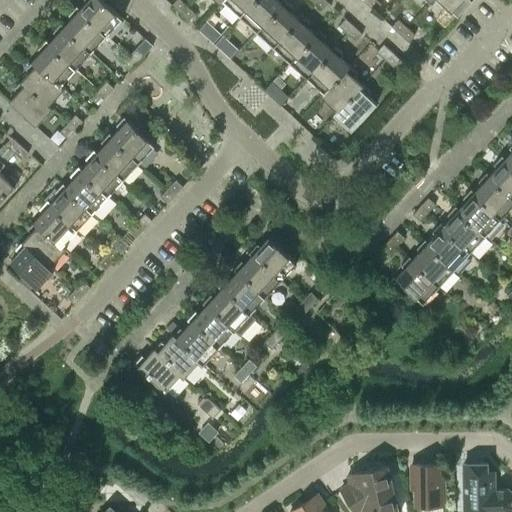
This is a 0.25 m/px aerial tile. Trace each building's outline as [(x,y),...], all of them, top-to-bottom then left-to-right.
[(86,0),(87,1),(80,8),(79,10),(106,35),(122,17),(102,0),(86,0)] [(180,0),(176,0),(171,5),(180,13),(187,6),(180,0)] [(223,0),(240,15),(253,0),(223,0)] [(253,0),(240,15),(257,30),(282,3),(280,2),(278,0),(253,0)] [(285,0),(282,0),(280,2),(282,3),(257,30),(274,46),(298,19),(297,18),(290,11),(293,7),(285,0)] [(325,0),(313,0),(312,1),(322,10),(328,3),(325,0)] [(374,11),(381,3),(377,0),(368,0),(366,3),(374,11)] [(438,0),(452,12),(462,0),(438,0)] [(72,18),(64,25),(63,26),(91,51),(106,35),(79,10),(80,8),(76,5),(68,14),(72,18)] [(187,6),(180,13),(188,21),(195,13),(187,6)] [(301,14),(297,18),(298,19),(274,46),(290,61),(315,34),(314,33),(306,26),(310,22),(301,14)] [(345,18),(338,26),(346,32),(353,25),(345,18)] [(398,19),(391,27),(401,35),(407,28),(398,19)] [(56,35),(49,42),(48,43),(75,68),(91,51),(63,26),(64,25),(61,22),(53,31),(56,35)] [(353,25),(346,32),(355,41),(362,34),(353,25)] [(415,35),(407,28),(401,35),(408,42),(415,35)] [(317,30),(314,33),(315,34),(290,61),(307,77),(332,49),(331,48),(323,41),(326,38),(317,30)] [(41,51),(33,60),(60,85),(61,84),(75,68),(48,43),(49,42),(46,39),(37,48),(41,51)] [(383,44),(376,51),(385,59),(392,52),(383,44)] [(334,45),(331,48),(332,49),(307,77),(323,91),(324,92),(349,65),(340,57),(343,53),(334,45)] [(144,54),(137,48),(129,56),(136,63),(144,54)] [(400,59),(392,52),(385,59),(393,67),(400,59)] [(136,63),(129,56),(121,64),(129,71),(136,63)] [(29,71),(21,80),(48,105),(49,104),(64,87),(61,84),(60,85),(33,60),(25,68),(29,71)] [(324,92),(323,91),(319,95),(336,110),(337,111),(362,84),(353,76),(357,72),(349,65),(324,92)] [(53,107),(49,104),(48,105),(21,80),(13,88),(17,92),(8,101),(36,126),(53,107)] [(106,81),(98,90),(106,96),(113,88),(106,81)] [(337,111),(336,110),(333,114),(351,131),(376,103),(367,95),(370,91),(362,84),(337,111)] [(106,96),(98,90),(91,98),(98,105),(106,96)] [(75,115),(69,122),(76,129),(83,122),(75,115)] [(119,129),(112,136),(111,137),(139,162),(154,145),(124,117),(116,125),(119,129)] [(76,129),(69,122),(60,132),(67,138),(76,129)] [(104,145),(97,153),(96,154),(123,179),(139,162),(111,137),(112,136),(109,133),(101,142),(104,145)] [(12,137),(5,144),(14,153),(21,146),(12,137)] [(21,146),(14,153),(22,160),(28,152),(21,146)] [(89,162),(82,170),(81,171),(108,196),(123,179),(96,154),(97,153),(93,150),(85,159),(89,162)] [(497,167),(490,175),(489,176),(511,197),(511,166),(504,159),(505,158),(502,155),(493,164),(497,167)] [(73,179),(66,187),(65,188),(93,212),(108,196),(81,171),(82,170),(78,166),(70,176),(73,179)] [(481,184),(474,192),(473,192),(500,218),(511,205),(511,197),(489,176),(490,175),(486,171),(478,181),(481,184)] [(6,178),(0,172),(0,201),(18,182),(9,174),(6,178)] [(175,180),(167,189),(175,195),(183,187),(175,180)] [(58,196),(51,203),(50,204),(77,229),(93,212),(65,188),(66,187),(63,183),(54,192),(58,196)] [(466,201),(459,208),(458,209),(485,235),(500,218),(473,192),(474,192),(471,188),(462,197),(466,201)] [(175,195),(167,189),(160,197),(167,204),(175,195)] [(428,197),(421,205),(429,211),(435,204),(428,197)] [(43,213),(34,221),(62,246),(63,245),(77,229),(50,204),(51,203),(47,200),(39,209),(43,213)] [(429,211),(421,205),(413,214),(420,221),(429,211)] [(450,218),(443,225),(442,226),(470,251),(485,235),(458,209),(459,208),(455,205),(447,214),(450,218)] [(144,214),(137,222),(144,229),(152,221),(144,214)] [(31,233),(23,241),(50,266),(51,265),(66,248),(63,245),(62,246),(34,221),(27,229),(31,233)] [(144,229),(137,222),(129,231),(136,237),(144,229)] [(435,234),(428,242),(427,243),(454,268),(470,251),(442,226),(443,225),(440,222),(432,231),(435,234)] [(397,231),(390,238),(398,245),(404,237),(397,231)] [(249,253),(252,256),(253,255),(281,280),(296,262),(269,237),(261,247),(257,243),(249,253)] [(398,245),(390,238),(382,247),(389,254),(398,245)] [(420,251),(413,259),(412,260),(439,285),(454,268),(427,243),(428,242),(424,239),(416,248),(420,251)] [(55,268),(51,265),(50,266),(23,241),(15,249),(19,253),(10,262),(38,287),(55,268)] [(114,247),(106,256),(113,263),(121,254),(114,247)] [(233,269),(237,273),(238,271),(265,296),(281,280),(253,255),(252,256),(245,263),(242,260),(233,269)] [(423,302),(439,285),(412,260),(413,259),(409,255),(401,265),(404,268),(396,277),(423,302)] [(98,264),(106,271),(113,263),(106,256),(98,264)] [(265,296),(238,271),(237,273),(230,280),(226,277),(218,286),(222,289),(223,288),(250,313),(265,296)] [(83,281),(76,288),(84,295),(90,288),(83,281)] [(84,295),(76,288),(67,298),(75,305),(84,295)] [(223,288),(222,289),(215,297),(211,294),(203,303),(206,306),(207,305),(235,330),(240,335),(256,318),(250,313),(223,288)] [(311,292),(303,300),(311,307),(318,298),(311,292)] [(311,307),(303,300),(295,309),(303,315),(311,307)] [(207,305),(206,306),(199,314),(196,311),(187,320),(191,323),(192,322),(219,347),(235,330),(207,305)] [(180,328),(173,336),(200,361),(199,362),(203,365),(219,347),(192,322),(191,323),(184,331),(180,328)] [(280,325),(273,333),(280,340),(287,332),(280,325)] [(280,340),(273,333),(264,342),(272,349),(280,340)] [(200,361),(173,336),(165,345),(162,341),(154,349),(180,374),(185,378),(199,362),(200,361)] [(180,374),(154,349),(146,358),(143,355),(135,364),(165,391),(180,374)] [(249,359),(242,367),(249,374),(257,366),(249,359)] [(249,374),(242,367),(234,376),(241,383),(249,374)] [(219,410),(218,408),(206,398),(199,406),(212,417),(219,410)] [(511,492),(508,488),(494,489),(494,471),(488,471),(488,463),(464,463),(464,511),(510,511),(511,511),(511,492)] [(360,511),(397,511),(387,464),(348,473),(350,483),(340,490),(355,511),(358,511),(360,511)] [(443,504),(444,504),(444,464),(411,464),(411,489),(415,488),(415,505),(421,505),(443,504)] [(328,511),(316,494),(305,501),(289,511),(328,511)]
